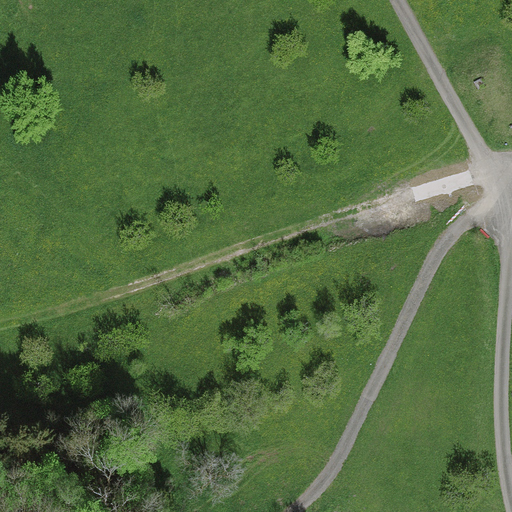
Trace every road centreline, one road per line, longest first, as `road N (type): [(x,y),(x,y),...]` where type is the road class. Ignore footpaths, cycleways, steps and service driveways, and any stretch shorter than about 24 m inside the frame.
road 1 (track): [(491,168),(36,315)]
road 2 (track): [(511,205),(463,223),(437,251),(331,471),(294,511)]
road 3 (unclassified): [(511,247),(499,406),(511,501)]
road 4 (unclassified): [(395,0),(491,168),(511,190)]
